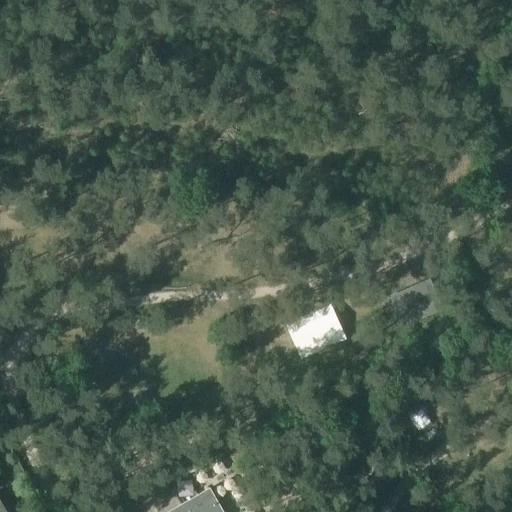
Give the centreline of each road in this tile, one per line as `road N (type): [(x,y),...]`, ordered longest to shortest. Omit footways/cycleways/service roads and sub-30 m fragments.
road 1 (track): [(54,511),(8,393),(6,370),(32,331),(59,315),(301,285),(382,266),(511,203)]
road 2 (track): [(388,511),(429,453),(511,402)]
